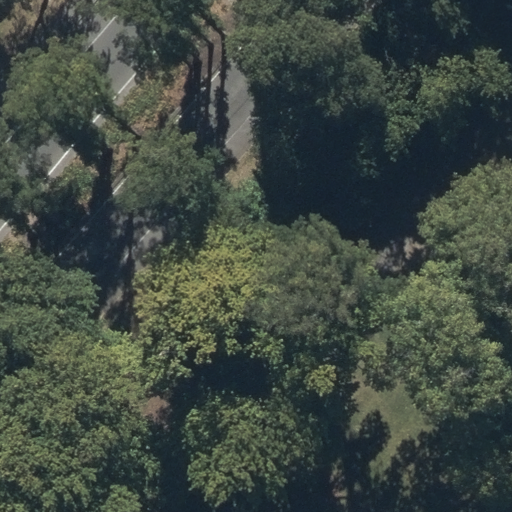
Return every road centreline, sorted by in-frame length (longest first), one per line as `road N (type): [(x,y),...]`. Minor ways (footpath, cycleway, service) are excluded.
road 1 (secondary): [(317,0),(0,369)]
road 2 (secondary): [(0,192),(162,0)]
